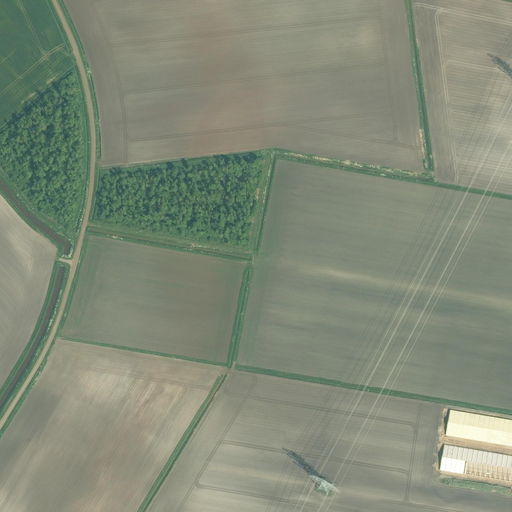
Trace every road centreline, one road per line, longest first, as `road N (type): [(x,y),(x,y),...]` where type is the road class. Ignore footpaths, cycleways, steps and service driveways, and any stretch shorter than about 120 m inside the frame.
road 1 (track): [(84,224),(252,254),(271,150),(426,176),(403,0)]
road 2 (unclassified): [(0,424),(57,319),(92,174),(86,89),(53,0)]
